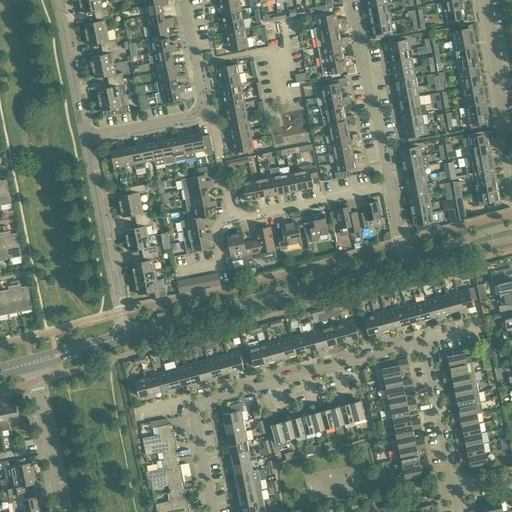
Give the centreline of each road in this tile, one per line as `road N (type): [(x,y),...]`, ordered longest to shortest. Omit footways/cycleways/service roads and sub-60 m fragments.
road 1 (tertiary): [(125,336),(406,260)]
road 2 (residential): [(419,344),(193,406)]
road 3 (residential): [(125,336),(84,138)]
road 4 (residential): [(351,0),(390,187)]
road 5 (residential): [(481,0),(511,161)]
road 6 (residential): [(233,218),(390,187)]
road 7 (residential): [(63,511),(32,362)]
road 8 (residential): [(454,488),(419,344)]
road 9 (residential): [(84,138),(56,0)]
